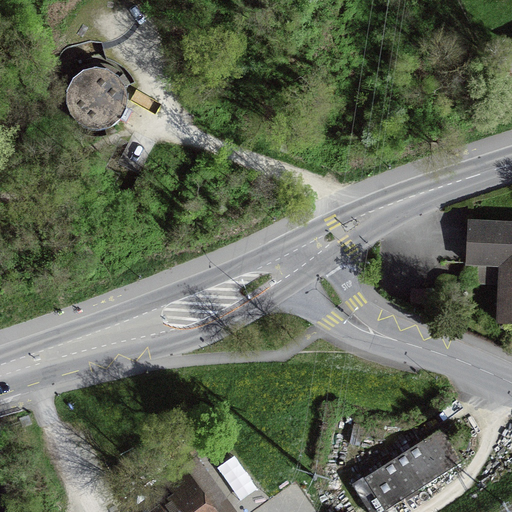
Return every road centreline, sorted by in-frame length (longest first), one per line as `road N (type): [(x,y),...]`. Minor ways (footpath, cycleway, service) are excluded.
road 1 (secondary): [(0,371),(219,301),(302,253)]
road 2 (tertiary): [(511,384),(358,324),(302,253)]
road 3 (secondary): [(302,253),(357,218),(511,161)]
